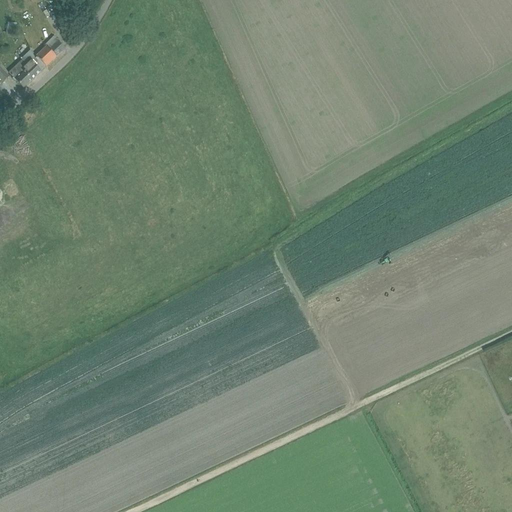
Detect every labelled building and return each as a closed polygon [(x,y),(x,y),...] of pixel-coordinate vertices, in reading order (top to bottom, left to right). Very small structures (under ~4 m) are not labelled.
[(15,37),(16,29),(7,28),(6,35),(15,37)] [(65,49),(58,42),(54,37),(44,46),(46,48),(36,57),(37,58),(35,60),(44,70),(46,68),(65,49)] [(33,79),(41,72),(44,70),(35,60),(31,51),(21,60),(27,66),(24,69),(33,79)] [(33,79),(24,69),(19,64),(9,74),(23,89),(33,79)] [(9,78),(0,68),(0,80),(3,84),(9,78)]
